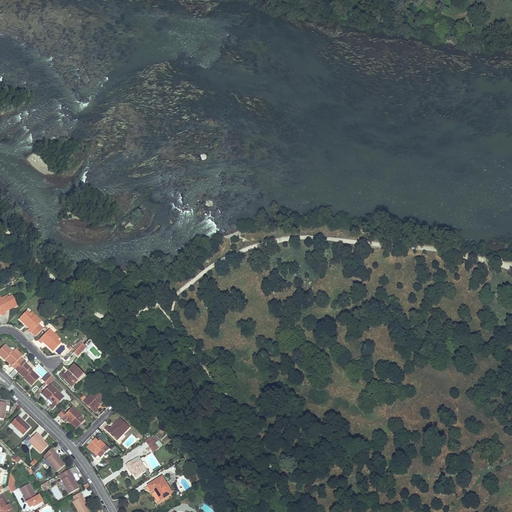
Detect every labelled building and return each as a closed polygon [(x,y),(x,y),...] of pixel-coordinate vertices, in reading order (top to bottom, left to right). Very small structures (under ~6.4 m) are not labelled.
[(17,306),(12,296),(8,298),(7,296),(1,299),(0,297),(0,303),(0,304),(0,312),(1,315),(2,316),(6,315),(4,312),(3,310),(8,308),(9,310),(17,306)] [(38,319),(31,312),(30,314),(27,311),(19,319),(25,325),(27,323),(31,327),(29,329),(27,330),(30,333),(32,332),(36,336),(43,329),(39,325),(36,322),(38,319)] [(59,339),(52,332),(49,335),(46,332),(38,341),(41,344),(43,342),(45,340),(48,344),(47,346),(53,352),(61,344),(58,341),(59,339)] [(81,340),(78,343),(78,342),(75,345),(76,346),(72,349),(75,351),(84,343),(81,340)] [(83,344),(74,353),(78,357),(87,348),(83,344)] [(14,369),(22,361),(20,360),(19,359),(22,356),(15,349),(12,353),(4,345),(0,349),(0,356),(5,361),(5,360),(7,358),(14,365),(12,367),(14,369)] [(14,365),(7,358),(5,360),(9,363),(7,365),(11,368),(12,367),(14,365)] [(22,361),(14,369),(17,372),(19,370),(26,377),(24,378),(23,379),(31,386),(39,378),(31,371),(32,370),(25,363),(25,364),(22,361)] [(84,374),(74,365),(68,371),(70,373),(69,374),(69,373),(66,376),(65,375),(62,372),(59,375),(70,387),(77,379),(78,380),(84,374)] [(17,372),(14,369),(8,375),(11,378),(17,372)] [(26,377),(19,370),(17,372),(24,378),(26,377)] [(51,376),(50,377),(47,374),(41,379),(45,383),(41,386),(43,388),(47,385),(48,386),(54,379),(51,376)] [(57,391),(50,384),(41,394),(47,399),(49,398),(50,399),(49,399),(53,402),(51,404),(49,406),(52,409),(62,398),(56,392),(57,391)] [(105,399),(97,390),(94,393),(93,392),(83,402),(95,413),(98,410),(96,408),(94,406),(98,403),(99,405),(105,399)] [(82,417),(75,410),(72,413),(69,410),(67,412),(64,409),(58,415),(64,422),(66,420),(67,418),(71,422),(69,423),(76,429),(84,421),(81,418),(82,417)] [(23,435),(30,428),(18,417),(11,424),(23,435)] [(129,427),(120,418),(114,425),(116,426),(115,427),(114,427),(111,430),(110,429),(107,426),(104,429),(116,440),(122,433),(123,434),(129,427)] [(40,454),(47,446),(43,442),(39,437),(40,436),(36,433),(28,442),(40,454)] [(155,443),(152,438),(146,441),(150,447),(153,452),(159,449),(156,444),(155,443)] [(107,447),(100,440),(98,441),(95,439),(87,447),(94,453),(96,451),(99,455),(97,456),(96,458),(99,461),(107,452),(104,450),(107,447)] [(58,457),(54,452),(55,451),(51,448),(45,454),(48,457),(46,458),(47,459),(52,467),(56,472),(64,465),(58,457)] [(17,463),(20,460),(15,455),(12,459),(17,463)] [(117,459),(115,455),(106,461),(108,464),(117,459)] [(52,467),(47,459),(44,461),(50,469),(52,467)] [(146,470),(140,460),(134,464),(132,461),(126,465),(128,469),(130,468),(133,473),(136,477),(146,470)] [(71,474),(69,470),(61,474),(63,478),(61,480),(69,494),(78,489),(73,481),(70,475),(71,474)] [(162,477),(148,486),(151,491),(153,489),(161,500),(172,493),(162,477)] [(33,500),(36,498),(28,485),(20,489),(24,496),(27,503),(26,503),(28,507),(35,503),(33,500)] [(76,511),(88,511),(89,511),(81,498),(83,497),(80,493),(71,497),(74,501),(71,503),(76,511)] [(5,507),(0,496),(0,511),(7,511),(11,510),(8,505),(5,507)]
